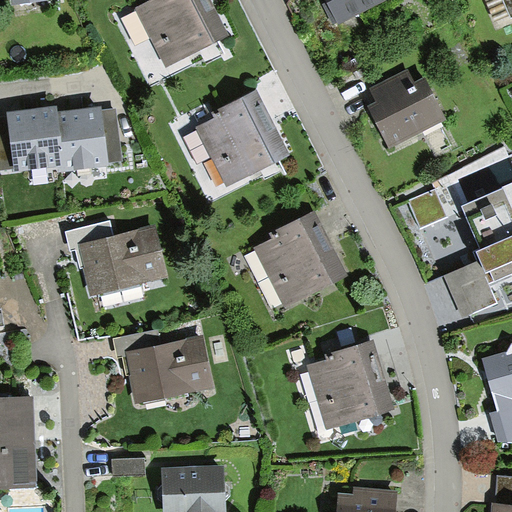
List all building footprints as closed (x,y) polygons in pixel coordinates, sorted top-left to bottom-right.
[(150,0),(134,9),(165,67),(227,35),(208,0),(150,0)] [(323,0),(336,24),(381,0),(323,0)] [(511,0),(500,0),(508,17),(511,15),(511,0)] [(404,69),(366,88),(373,101),(365,105),(386,147),(442,119),(420,76),(410,81),(404,69)] [(220,115),(192,129),(223,187),(287,153),(254,91),(216,111),(220,115)] [(51,105),(3,110),(10,170),(54,165),(51,139),(55,138),(52,111),(51,105)] [(96,106),(52,111),(55,138),(51,139),(54,165),(55,170),(103,164),(96,106)] [(511,280),(511,172),(507,160),(448,183),(480,262),(491,289),(511,280)] [(436,188),(409,201),(422,227),(448,215),(436,188)] [(278,235),(251,249),(282,308),(344,276),(311,214),(276,232),(278,235)] [(112,234),(108,219),(63,230),(68,249),(73,248),(77,263),(79,263),(87,294),(163,276),(151,225),(112,234)] [(480,262),(446,276),(463,316),(497,301),(491,289),(480,262)] [(154,329),(109,338),(113,358),(118,357),(121,373),(125,372),(131,403),(210,388),(199,334),(156,343),(154,329)] [(324,428),(393,408),(372,339),(332,351),(334,356),(304,365),(324,428)] [(497,441),(511,441),(511,348),(481,358),(490,389),(497,410),(490,412),(497,441)] [(27,395),(0,396),(0,486),(32,485),(27,395)] [(140,458),(107,460),(108,477),(141,474),(140,458)] [(219,463),(158,467),(160,511),(222,511),(220,481),(219,463)] [(511,511),(511,477),(495,476),(494,501),(490,501),(489,511),(511,511)] [(349,493),(335,492),(333,511),(392,511),(394,489),(349,486),(349,493)]
